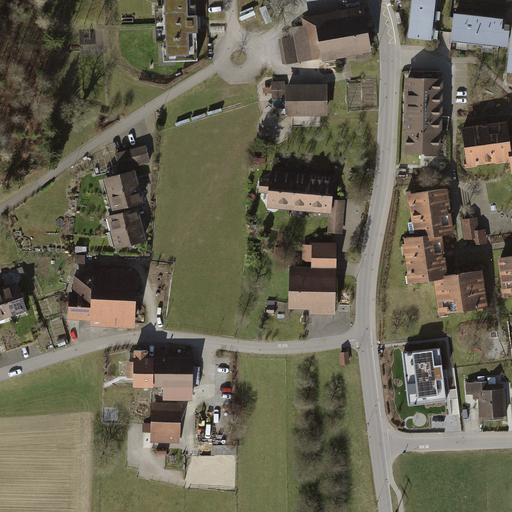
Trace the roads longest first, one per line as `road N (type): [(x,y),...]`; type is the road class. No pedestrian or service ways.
road 1 (residential): [(0,375),(134,337),(274,348),(364,339)]
road 2 (tertiary): [(364,339),(387,86),(374,0)]
road 3 (residential): [(0,209),(221,63)]
road 4 (residential): [(377,445),(511,441)]
